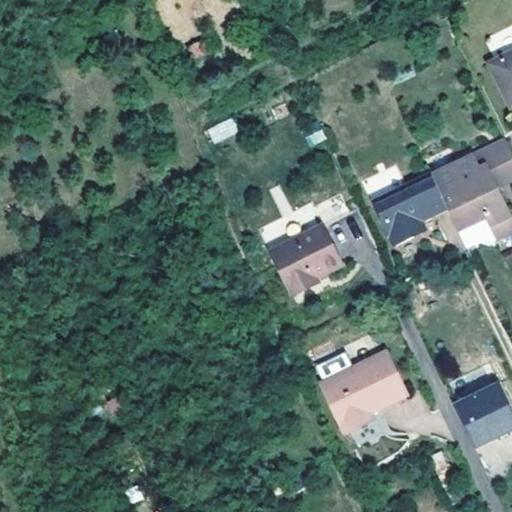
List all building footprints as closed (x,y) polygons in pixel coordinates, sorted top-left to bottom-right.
[(511,56),(493,66),(511,104),(511,56)] [(215,144),(239,131),(231,117),(207,130),(215,144)] [(511,152),(506,140),(432,176),(448,207),(469,251),(487,241),(494,244),(511,235),(511,217),(498,190),(495,182),(511,173),(511,152)] [(432,176),(430,172),(400,187),(371,201),(392,245),(414,235),(410,226),(420,221),(448,207),(432,176)] [(511,173),(495,182),(498,190),(511,183),(511,173)] [(371,201),(400,187),(388,175),(364,187),(371,201)] [(410,226),(414,235),(424,230),(420,221),(410,226)] [(323,226),(271,251),(291,296),(316,283),(315,280),(342,268),(323,226)] [(386,355),(322,386),(345,435),(367,425),(364,419),(370,416),(407,397),(386,355)] [(480,399),(456,410),(475,448),(511,429),(511,408),(501,385),(479,395),(480,399)]
